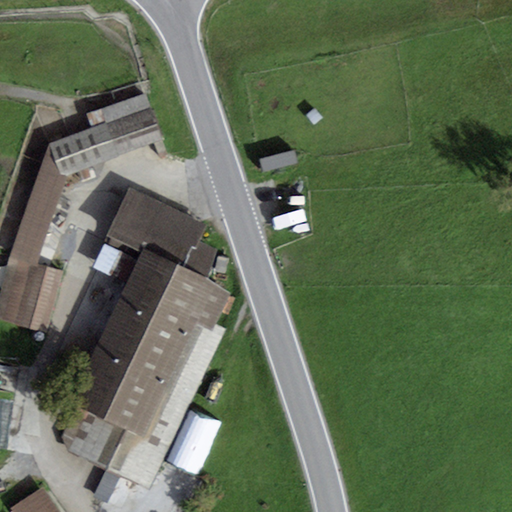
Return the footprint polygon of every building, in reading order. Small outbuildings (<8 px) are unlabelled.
[(93,128),(49,144),(62,180),(165,141),(147,92),(88,115),(93,128)] [(62,180),(49,144),(10,258),(31,265),(37,267),(65,186),(62,180)] [(206,227),(129,190),(106,237),(110,239),(105,248),(138,263),(68,404),(88,413),(68,452),(150,490),(227,330),(217,324),(231,293),(207,278),(216,249),(199,242),(206,227)] [(31,265),(10,258),(0,293),(0,320),(14,324),(31,265)] [(37,267),(31,265),(14,324),(46,334),(63,274),(37,267)] [(195,417),(176,472),(200,480),(218,425),(195,417)] [(60,511),(43,487),(11,509),(13,511),(60,511)]
